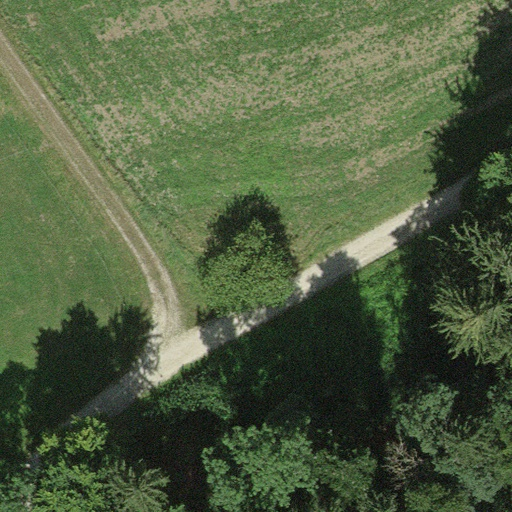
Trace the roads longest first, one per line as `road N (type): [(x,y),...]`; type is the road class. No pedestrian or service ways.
road 1 (track): [(511,182),(191,353),(108,415),(11,511)]
road 2 (track): [(0,61),(135,253),(191,353)]
